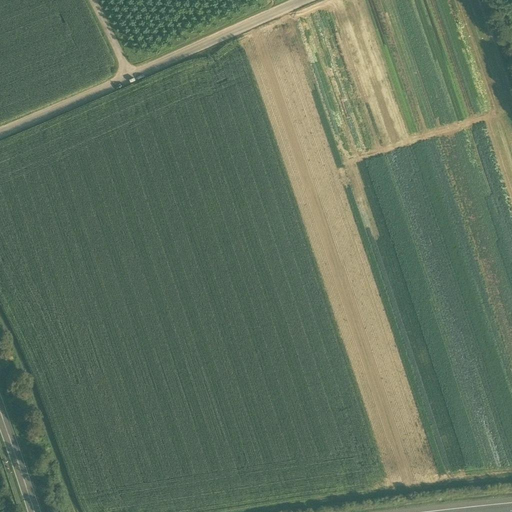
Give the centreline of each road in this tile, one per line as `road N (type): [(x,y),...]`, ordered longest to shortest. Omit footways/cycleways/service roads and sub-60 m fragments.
road 1 (unclassified): [(0,132),(310,0)]
road 2 (track): [(261,511),(511,478)]
road 3 (track): [(0,312),(76,511)]
